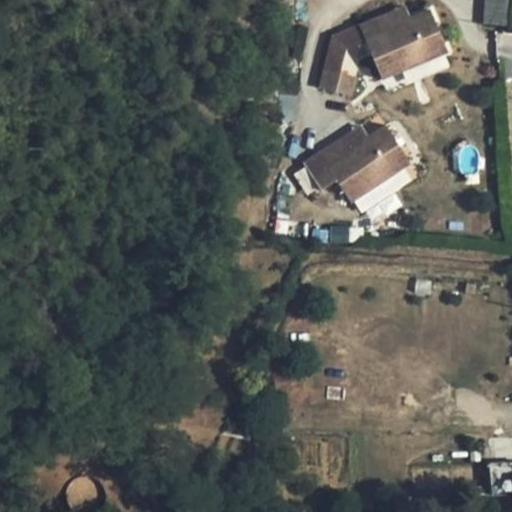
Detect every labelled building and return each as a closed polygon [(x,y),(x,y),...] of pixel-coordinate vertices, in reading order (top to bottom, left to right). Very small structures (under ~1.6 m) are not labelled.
[(484,0),(483,23),(505,25),(506,0),(484,0)] [(409,17),(404,5),(333,35),(324,68),(337,71),(344,45),(364,36),(409,17)] [(448,50),(431,8),(409,17),(364,36),(382,78),(448,50)] [(355,76),(337,71),(324,68),(319,87),(350,95),(355,76)] [(386,124),(367,136),(326,163),(319,152),(303,162),(321,189),(336,179),(351,201),(411,162),(386,124)] [(326,163),(367,136),(359,125),(319,152),(326,163)] [(308,226),(269,219),(267,230),(306,238),(308,226)] [(355,242),(356,224),(330,223),(329,241),(355,242)] [(511,460),(511,436),(490,437),(491,462),(511,460)] [(511,461),(491,463),(493,494),(511,493),(511,461)]
